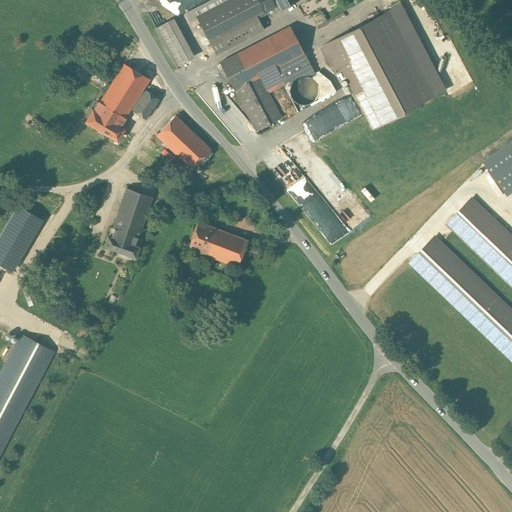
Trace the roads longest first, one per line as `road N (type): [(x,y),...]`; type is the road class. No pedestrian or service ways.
road 1 (tertiary): [(175,87),(389,354)]
road 2 (unclassified): [(0,183),(56,191),(101,180),(136,152),(175,87)]
road 3 (unclassified): [(297,511),(389,354)]
road 4 (tertiary): [(389,354),(511,485)]
